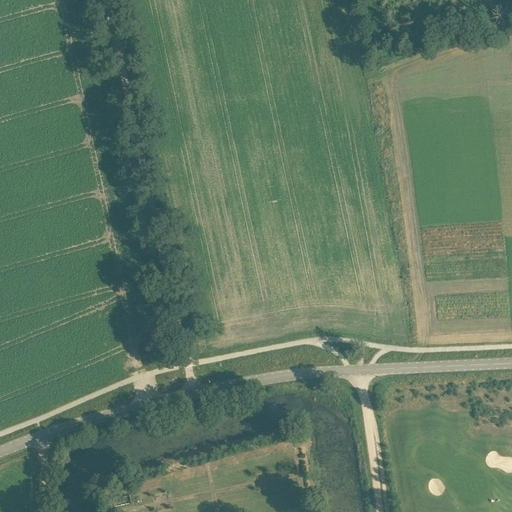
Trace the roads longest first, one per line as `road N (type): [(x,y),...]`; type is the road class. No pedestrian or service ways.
road 1 (tertiary): [(0,452),(133,409),(259,381),(511,361)]
road 2 (track): [(107,0),(188,364)]
road 3 (track): [(356,370),(378,511)]
